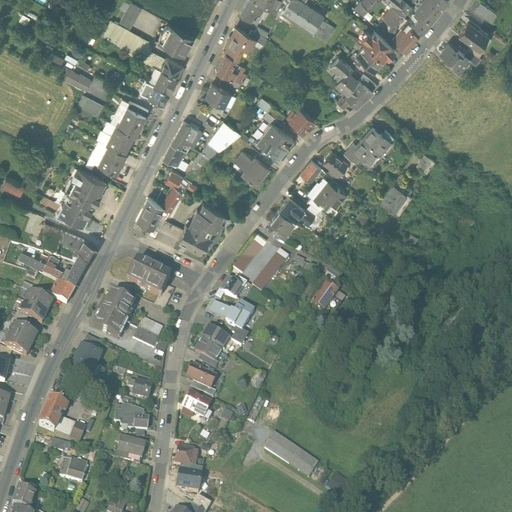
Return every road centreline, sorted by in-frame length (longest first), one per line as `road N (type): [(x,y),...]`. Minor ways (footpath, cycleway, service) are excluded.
road 1 (residential): [(205,282),(295,158),(361,106),(458,0)]
road 2 (track): [(346,511),(399,450),(439,350),(511,251)]
road 3 (secondary): [(0,499),(30,414),(113,238)]
road 4 (secondary): [(113,238),(227,0)]
road 5 (residential): [(152,511),(175,351),(205,282)]
road 6 (track): [(511,374),(481,393),(374,511)]
